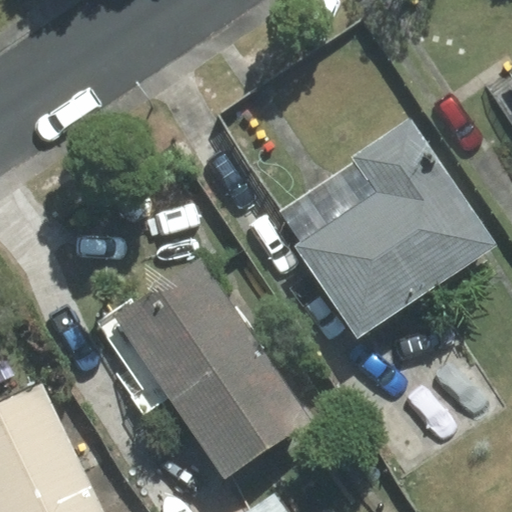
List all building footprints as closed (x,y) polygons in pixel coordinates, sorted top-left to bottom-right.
[(511,74),(498,83),(511,104),(511,74)] [(338,219),(281,257),(343,352),(487,258),(401,127),(340,166),(364,203),(338,219)] [(190,268),(103,323),(209,490),(296,435),(190,268)] [(85,511),(33,398),(0,412),(0,511),(85,511)] [(269,511),(264,503),(249,511),(269,511)]
